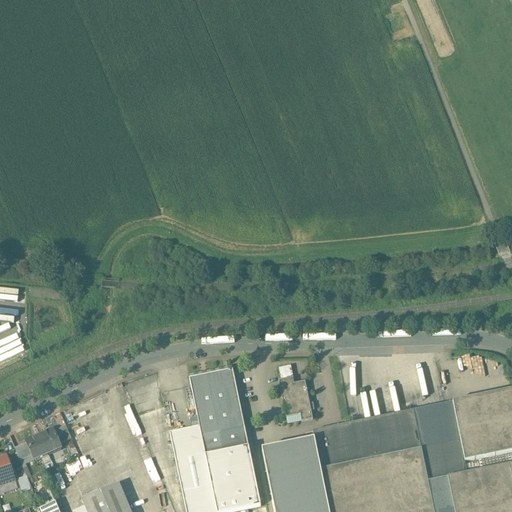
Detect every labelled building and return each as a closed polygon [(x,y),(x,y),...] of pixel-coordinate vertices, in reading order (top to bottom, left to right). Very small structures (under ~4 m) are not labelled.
[(281,380),(293,377),(291,366),(279,368),(281,380)] [(233,370),(189,379),(199,428),(205,458),(248,449),(233,370)] [(293,378),(279,381),(287,419),(300,416),(302,424),(313,421),(304,381),(294,383),(293,378)] [(511,391),(312,433),(314,442),(328,511),(511,511),(511,466),(467,476),(465,464),(511,454),(511,391)] [(66,427),(54,432),(60,445),(66,442),(71,440),(66,427)] [(205,458),(199,428),(169,434),(186,511),(239,511),(260,508),(248,449),(205,458)] [(53,429),(25,440),(26,444),(32,457),(34,461),(61,450),(60,445),(54,432),(53,429)] [(75,448),(71,440),(66,442),(69,451),(75,448)] [(328,511),(314,442),(262,453),(274,511),(328,511)] [(32,457),(26,444),(14,449),(20,462),(32,457)] [(6,456),(0,458),(0,487),(15,483),(6,456)] [(34,461),(32,457),(20,462),(23,469),(35,464),(34,461)] [(142,511),(129,481),(81,500),(85,511),(142,511)] [(58,511),(55,503),(40,510),(41,511),(58,511)]
